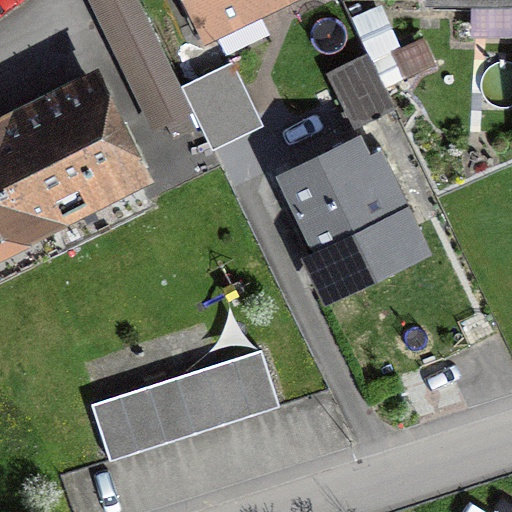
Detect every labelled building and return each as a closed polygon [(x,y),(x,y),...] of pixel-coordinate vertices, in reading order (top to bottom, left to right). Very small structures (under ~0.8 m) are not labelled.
[(90,0),(153,128),(186,113),(130,0),(90,0)] [(187,0),(204,34),(275,0),(187,0)] [(511,0),(423,0),(423,2),(472,3),(472,8),(511,8),(511,0)] [(363,59),(326,77),(352,128),(388,110),(363,59)] [(214,75),(181,91),(210,151),(243,134),(214,75)] [(66,211),(133,178),(89,87),(21,121),(66,211)] [(0,244),(66,211),(21,121),(0,131),(0,244)] [(285,182),(320,254),(401,215),(377,166),(363,172),(352,149),(285,182)] [(106,463),(276,409),(258,352),(88,407),(106,463)]
